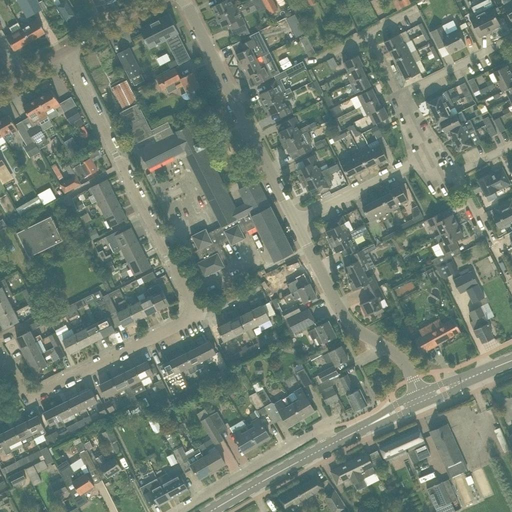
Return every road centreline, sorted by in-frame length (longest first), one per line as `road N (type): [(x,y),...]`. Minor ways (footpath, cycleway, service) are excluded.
road 1 (residential): [(64,51),(189,308),(180,322),(35,395),(25,393),(0,357)]
road 2 (residential): [(295,223),(182,0)]
road 3 (residential): [(418,394),(401,359),(342,315),(295,223)]
road 4 (residential): [(336,441),(315,433),(181,511)]
road 5 (residential): [(295,223),(428,156)]
road 6 (tertiary): [(213,511),(336,441)]
road 7 (residential): [(397,95),(511,38)]
road 8 (residential): [(510,282),(456,172)]
